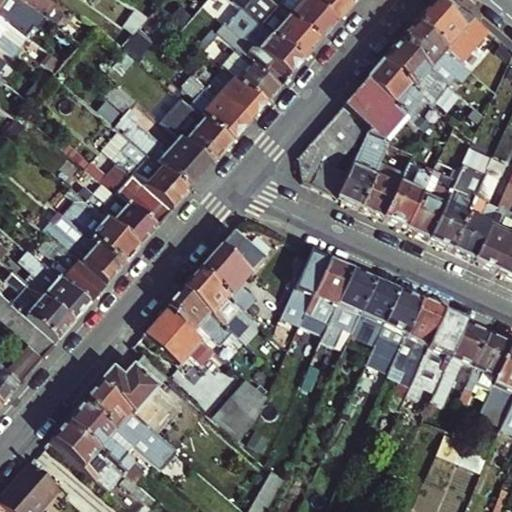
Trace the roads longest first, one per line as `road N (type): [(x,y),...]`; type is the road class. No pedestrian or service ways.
road 1 (tertiary): [(234,189),(0,457)]
road 2 (residential): [(234,189),(511,314)]
road 3 (tertiary): [(399,0),(234,189)]
road 4 (unknown): [(23,430),(118,511)]
